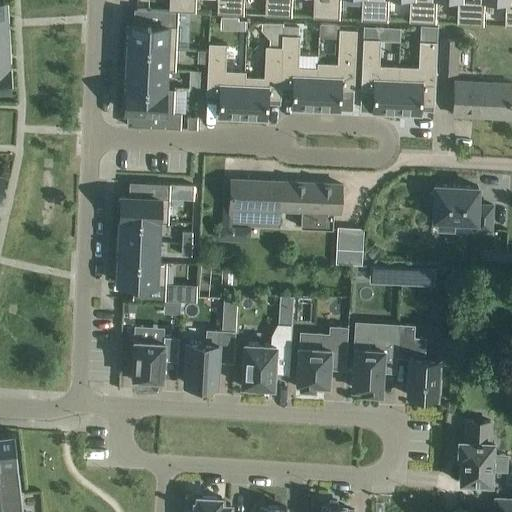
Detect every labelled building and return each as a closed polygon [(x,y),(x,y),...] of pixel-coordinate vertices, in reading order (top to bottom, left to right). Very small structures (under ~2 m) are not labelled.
[(168,0),(168,10),(177,10),(194,11),(194,0),(168,0)] [(217,0),(217,11),(241,13),(241,0),(217,0)] [(265,0),(265,13),(291,15),(291,0),(265,0)] [(315,0),(315,16),(341,17),(341,0),(315,0)] [(361,0),(361,18),(387,19),(387,0),(361,0)] [(408,0),(408,20),(434,22),(435,0),(408,0)] [(457,0),(456,22),(482,24),(483,0),(457,0)] [(168,10),(140,8),(139,23),(129,23),(129,26),(127,25),(126,36),(128,37),(128,46),(176,48),(177,10),(168,10)] [(0,23),(0,45),(9,44),(8,33),(6,33),(5,27),(5,23),(0,23)] [(282,26),(281,33),(282,33),(298,34),(298,25),(282,24),(282,26)] [(318,61),(315,108),(339,109),(340,94),(340,88),(353,88),(354,88),(356,28),(339,27),(337,62),(318,61)] [(244,69),(242,117),(266,118),(266,102),(267,96),(280,97),(282,33),(281,33),(281,45),(265,44),(264,75),(245,74),(245,69),(244,69)] [(282,33),(280,97),(281,91),(281,85),(293,86),(292,92),(292,107),(315,108),(318,61),(317,61),(316,65),(298,65),(299,34),(298,34),(282,33)] [(360,89),(361,89),(374,89),(373,95),(373,111),(396,112),(399,64),(379,64),(380,38),(362,37),(360,89)] [(457,72),(459,38),(438,37),(437,71),(457,72)] [(399,64),(396,112),(399,112),(405,112),(420,113),(420,109),(420,103),(433,104),(434,104),(437,40),(419,39),(418,65),(399,64)] [(207,75),(206,94),(208,94),(220,94),(219,100),(219,104),(219,116),(242,117),(244,69),(225,69),(226,43),(208,42),(208,49),(207,62),(207,70),(207,75)] [(9,55),(9,44),(0,45),(0,66),(7,66),(7,55),(9,55)] [(176,48),(128,46),(128,55),(125,54),(125,66),(165,68),(175,68),(176,48)] [(197,49),(197,61),(207,62),(208,49),(197,49)] [(7,66),(0,66),(0,88),(9,88),(9,85),(11,84),(10,73),(8,74),(7,66)] [(165,68),(125,66),(124,77),(127,77),(126,86),(164,88),(165,68)] [(190,70),(189,78),(199,78),(199,70),(190,70)] [(511,117),(511,97),(511,93),(511,82),(454,80),(453,114),(511,117)] [(125,106),(125,110),(148,111),(148,126),(180,127),(181,112),(173,111),(174,89),(164,88),(126,86),(126,95),(123,95),(123,106),(125,106)] [(197,116),(187,115),(187,127),(196,128),(197,116)] [(321,182),(228,179),(226,225),(279,228),(280,210),(301,210),(300,226),(332,228),(333,209),(340,210),(341,183),(321,182)] [(145,181),(144,196),(121,195),(121,199),(119,198),(118,210),(121,210),(120,218),(158,220),(168,220),(170,182),(145,181)] [(430,192),(429,209),(434,209),(434,215),(433,215),(433,218),(437,218),(436,230),(454,230),(455,219),(461,219),(474,220),(474,228),(491,229),(492,204),(476,203),(477,189),(478,185),(474,185),(474,186),(462,185),(461,185),(461,184),(451,184),(439,184),(438,184),(438,183),(435,183),(434,187),(435,187),(435,188),(435,192),(434,192),(430,192)] [(120,228),(117,228),(117,239),(157,241),(158,220),(120,218),(120,228)] [(192,230),(182,230),(181,242),(191,242),(192,230)] [(157,241),(117,239),(117,250),(119,250),(119,260),(156,261),(166,261),(166,260),(156,260),(157,241)] [(191,242),(181,242),(181,254),(191,254),(191,242)] [(336,247),(335,264),(361,265),(362,247),(336,247)] [(495,251),(495,269),(506,269),(507,251),(495,251)] [(165,284),(166,261),(119,260),(118,269),(116,269),(115,279),(117,279),(117,282),(133,283),(132,298),(164,299),(165,284)] [(386,264),(386,283),(401,283),(402,265),(386,264)] [(402,265),(401,283),(414,284),(415,265),(402,265)] [(279,295),(278,309),(292,310),(293,296),(279,295)] [(164,300),(163,312),(179,313),(180,301),(164,300)] [(123,302),(123,311),(135,311),(135,302),(123,302)] [(291,323),(277,322),(271,333),(270,343),(243,341),(241,383),(243,383),(243,386),(258,387),(258,384),(272,385),(273,370),(288,371),(291,323)] [(361,391),(380,392),(382,364),(396,365),(396,356),(398,324),(378,322),(377,336),(355,335),(352,387),(362,388),(361,391)] [(398,324),(396,356),(409,357),(406,394),(421,395),(421,398),(433,399),(433,396),(436,396),(437,390),(439,390),(440,378),(437,378),(439,357),(424,357),(426,336),(414,335),(414,323),(398,322),(398,324)] [(298,345),(296,382),(299,382),(298,387),(315,388),(315,383),(328,384),(329,364),(345,365),(348,326),(330,325),(330,333),(317,332),(316,346),(298,345)] [(216,384),(217,360),(233,361),(235,329),(206,328),(205,342),(186,340),(184,382),(216,384)] [(498,356),(499,350),(511,350),(511,333),(499,333),(500,328),(486,328),(485,342),(484,355),(498,356)] [(163,341),(134,339),(132,377),(135,377),(135,381),(147,382),(147,378),(162,379),(163,359),(177,360),(178,336),(163,335),(163,341)] [(492,452),(493,443),(493,440),(490,440),(489,440),(490,420),(466,419),(465,439),(458,439),(458,453),(458,456),(461,456),(459,477),(459,480),(462,481),(462,480),(488,482),(491,482),(491,479),(491,471),(492,471),(492,469),(506,469),(507,454),(493,454),(493,452),(492,452)] [(0,511),(23,511),(14,431),(0,432),(0,511)] [(229,511),(230,505),(221,504),(221,498),(197,497),(197,503),(194,502),(193,511),(229,511)] [(511,511),(511,498),(496,497),(495,511),(511,511)] [(353,511),(354,509),(343,508),(344,504),(339,504),(337,500),(329,500),(327,503),(322,503),(321,511),(353,511)]
